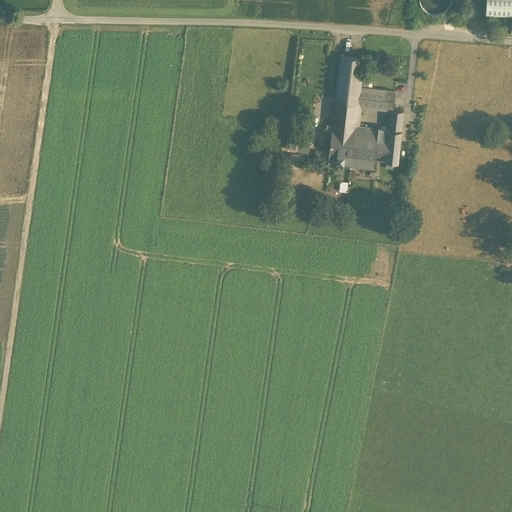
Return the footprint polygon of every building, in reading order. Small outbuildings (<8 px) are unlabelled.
[(420,0),(421,2),(422,6),(424,10),(427,13),(431,14),(436,15),(440,15),(444,13),(448,11),(450,8),(452,4),(452,0),(420,0)] [(511,0),(486,0),(486,17),(511,17),(511,0)] [(364,58),(340,56),(334,112),(357,115),(361,87),(364,58)] [(395,91),(361,87),(357,115),(364,116),(365,107),(391,110),(393,110),(395,91)] [(389,129),(401,131),(404,111),(393,110),(391,110),(389,129)] [(357,115),(334,112),(333,119),(356,122),(357,115)] [(356,126),(333,123),(329,154),(375,159),(379,128),(356,126)] [(389,129),(379,128),(375,159),(387,160),(396,162),(398,162),(401,131),(389,129)] [(301,138),(291,137),(289,149),(300,150),(301,138)] [(375,169),(375,159),(329,154),(328,164),(375,169)] [(395,169),(396,162),(387,160),(386,167),(395,169)]
